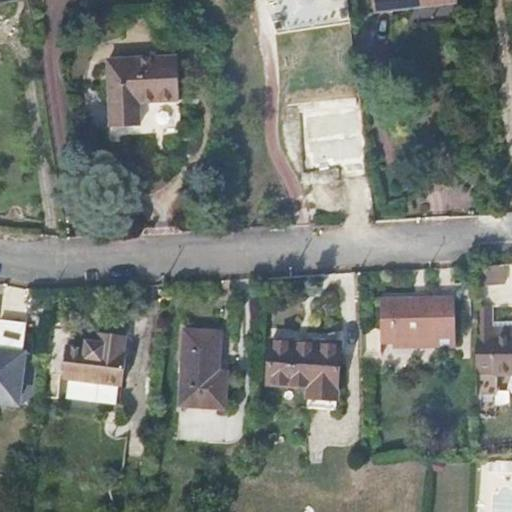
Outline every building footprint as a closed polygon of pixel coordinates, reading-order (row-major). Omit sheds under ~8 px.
[(177,53),(110,56),(113,125),(140,125),(139,100),(180,98),(177,53)] [(511,262),(504,263),(503,282),(511,282),(511,262)] [(484,292),(467,293),(470,380),(487,378),(487,358),(511,357),(511,317),(505,317),(505,311),(486,312),(484,292)] [(395,346),(394,298),(378,298),(378,325),(358,325),(359,355),(379,354),(379,340),(391,340),(391,345),(395,346)] [(445,346),(444,298),(394,298),(395,346),(414,345),(414,341),(431,341),(431,346),(445,346)] [(452,298),(444,298),(445,346),(453,346),(452,298)] [(22,353),(25,323),(1,320),(1,322),(0,333),(0,400),(19,403),(24,353),(22,353)] [(219,329),(183,327),(178,402),(223,405),(225,377),(216,376),(219,329)] [(84,348),(64,346),(61,378),(120,384),(124,353),(122,353),(125,336),(96,332),(95,341),(84,340),(84,348)] [(338,341),(271,336),(267,380),(306,383),(305,404),(335,406),(338,341)]
